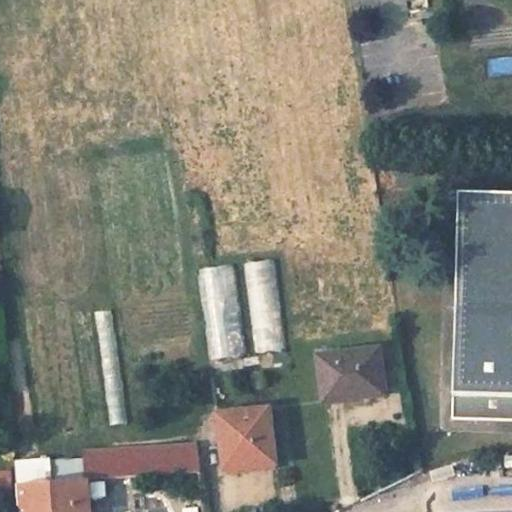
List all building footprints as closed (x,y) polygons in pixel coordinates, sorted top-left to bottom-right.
[(511,190),(455,189),(454,241),(449,383),(448,418),(511,421),(511,190)] [(252,353),(282,351),(278,262),(248,263),(252,353)] [(205,269),(210,359),(242,358),(237,267),(205,269)] [(371,335),(310,344),(315,390),(377,380),(371,335)] [(268,410),(219,416),(225,469),(276,464),(268,410)] [(198,443),(83,453),(84,480),(86,480),(198,473),(198,443)] [(84,480),(14,485),(16,510),(28,509),(28,511),(77,511),(76,501),(88,500),(86,480),(84,480)] [(88,511),(88,500),(76,501),(77,511),(88,511)]
